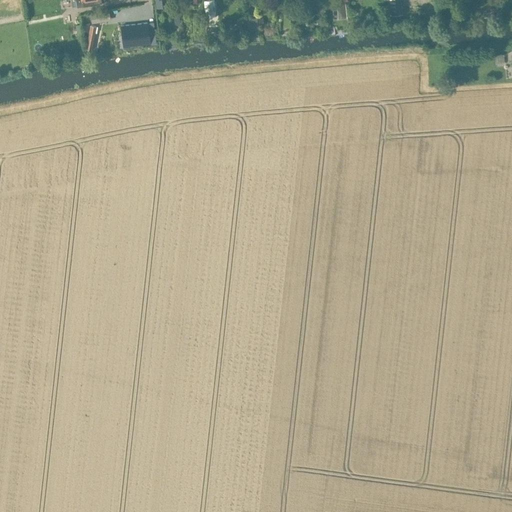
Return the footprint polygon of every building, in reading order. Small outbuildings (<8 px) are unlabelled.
[(213,0),(203,1),(205,18),(216,16),(213,0)] [(344,0),(336,0),(337,9),(338,9),(345,8),(346,8),(344,0)] [(383,0),(387,24),(393,23),(392,15),(402,14),(400,0),(383,0)] [(482,13),(495,12),(494,1),(481,2),(482,13)] [(105,11),(90,14),(92,23),(94,23),(103,21),(106,20),(105,11)] [(257,18),(249,19),(250,28),(258,27),(257,18)] [(148,22),(121,25),(122,42),(139,40),(140,44),(156,42),(155,28),(149,29),(148,22)] [(89,25),(85,48),(92,50),(96,26),(94,26),(89,25)]
